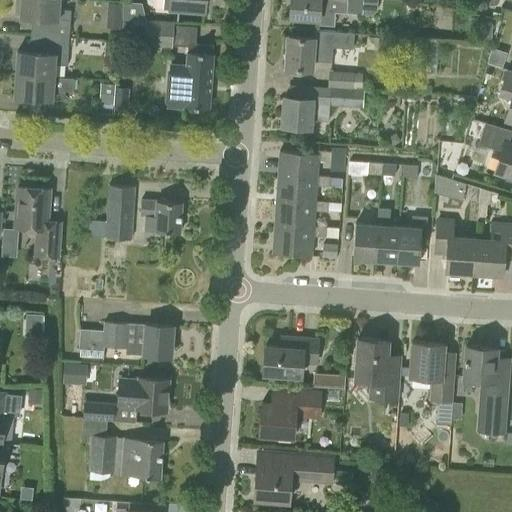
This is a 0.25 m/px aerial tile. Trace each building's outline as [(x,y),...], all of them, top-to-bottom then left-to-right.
[(71,10),(58,9),(58,0),(20,0),(19,15),(31,16),(30,33),(69,36),(69,33),(75,34),(76,21),(70,20),(71,10)] [(202,12),(203,0),(169,0),(168,9),(202,12)] [(289,0),(288,19),(317,20),(317,25),(334,26),(334,13),(346,14),(371,15),(376,10),(376,0),(289,0)] [(122,1),(121,19),(145,20),(141,3),(122,1)] [(120,5),(107,4),(106,16),(120,17),(120,5)] [(491,21),(479,19),(478,39),(490,39),(491,21)] [(143,46),(172,48),(173,22),(145,20),(143,46)] [(284,68),(310,70),(310,62),(332,63),(333,47),(378,51),(379,34),(312,30),(312,39),(287,37),(284,68)] [(15,71),(53,74),(54,64),(67,65),(69,36),(30,33),(29,50),(17,49),(15,71)] [(167,106),(208,109),(212,53),(213,45),(187,43),(185,67),(171,66),(167,106)] [(105,44),(105,56),(116,56),(117,44),(105,44)] [(492,45),(487,60),(503,65),(508,50),(492,45)] [(511,120),(511,70),(505,68),(497,95),(510,99),(504,119),(511,120)] [(53,74),(15,71),(13,94),(44,97),(44,100),(53,101),(54,98),(64,99),(65,91),(72,91),(73,77),(53,75),(53,74)] [(327,88),(361,90),(362,74),(328,71),(327,88)] [(113,104),(115,87),(115,84),(100,83),(98,103),(113,104)] [(406,84),(405,92),(430,94),(430,85),(406,84)] [(280,125),(309,128),(310,120),(328,121),(330,104),(360,106),(361,90),(327,88),(288,85),(287,96),(282,96),(280,125)] [(129,88),(115,87),(113,104),(112,108),(127,108),(129,88)] [(416,99),(416,93),(401,93),(401,100),(414,101),(414,99),(416,99)] [(511,179),(511,143),(509,143),(511,131),(484,122),(477,144),(500,151),(493,173),(511,179)] [(329,176),(317,175),(318,160),(330,161),(331,151),(317,150),(317,153),(279,151),(277,177),(329,181),(329,176)] [(455,165),(470,170),(474,157),(460,152),(455,165)] [(381,174),(381,162),(367,161),(367,173),(381,174)] [(381,174),(395,175),(395,163),(381,162),(381,174)] [(417,165),(403,164),(402,176),(416,177),(417,165)] [(434,173),(433,192),(462,201),(465,183),(434,173)] [(329,181),(277,177),(276,202),(328,206),(328,201),(315,201),(316,186),(329,186),(329,181)] [(131,239),(135,186),(108,184),(105,220),(89,219),(88,236),(131,239)] [(18,185),(15,225),(35,227),(33,256),(60,258),(62,221),(47,220),(49,187),(18,185)] [(499,194),(479,187),(476,222),(485,223),(487,202),(498,203),(499,194)] [(143,231),(179,233),(181,203),(140,200),(139,216),(144,216),(143,231)] [(328,206),(276,202),(274,227),(338,231),(338,228),(326,227),(313,226),(314,211),(327,211),(328,206)] [(352,258),(374,260),(378,207),(377,207),(376,224),(354,222),(352,258)] [(378,207),(374,260),(396,261),(398,225),(388,225),(390,208),(378,207)] [(411,214),(410,226),(398,225),(396,261),(419,263),(421,228),(425,228),(426,215),(411,214)] [(473,272),(475,238),(453,236),(454,218),(435,217),(433,253),(447,254),(446,270),(473,272)] [(511,222),(490,221),(489,239),(475,238),(473,272),(502,274),(503,259),(511,259),(511,222)] [(21,253),(21,227),(6,227),(6,252),(21,253)] [(338,236),(338,231),(274,227),(272,253),(311,256),(312,236),(325,236),(325,235),(338,236)] [(324,256),(336,257),(337,245),(325,244),(324,256)] [(29,310),(29,331),(45,331),(46,311),(29,310)] [(78,349),(103,351),(103,346),(126,348),(128,323),(103,321),(102,330),(79,328),(78,349)] [(170,357),(172,326),(135,324),(133,355),(170,357)] [(263,374),(300,377),(301,363),(316,365),(319,338),(279,334),(278,347),(265,346),(263,374)] [(357,338),(354,379),(368,380),(367,399),(398,401),(401,354),(387,353),(387,340),(357,338)] [(412,341),(409,375),(430,377),(428,400),(437,401),(452,402),(456,352),(442,351),(443,343),(412,341)] [(465,345),(463,378),(481,380),(479,406),(483,406),(481,430),(503,432),(507,362),(494,361),(495,347),(465,345)] [(62,382),(85,383),(86,364),(64,363),(62,382)] [(334,387),(344,388),(345,375),(335,375),(334,387)] [(120,379),(119,406),(114,405),(114,404),(86,403),(85,420),(135,423),(136,409),(167,411),(169,380),(139,378),(139,381),(120,379)] [(258,435),(293,438),(295,417),(319,419),(321,390),(272,386),(270,403),(261,402),(258,435)] [(338,392),(328,391),(327,401),(337,402),(338,392)] [(0,443),(4,444),(4,443),(1,443),(5,413),(19,415),(21,396),(0,394),(0,443)] [(451,419),(452,402),(437,401),(436,423),(451,424),(451,419)] [(399,412),(398,426),(407,427),(408,413),(399,412)] [(160,479),(163,441),(107,437),(107,424),(82,423),(81,435),(90,436),(88,472),(121,474),(121,476),(160,479)] [(332,458),(274,454),(273,469),(256,467),(253,500),(287,503),(289,480),(330,483),(332,458)] [(371,465),(370,490),(392,491),(394,467),(371,465)]
